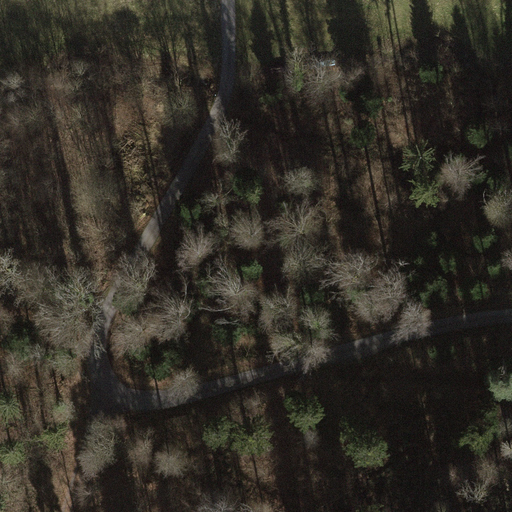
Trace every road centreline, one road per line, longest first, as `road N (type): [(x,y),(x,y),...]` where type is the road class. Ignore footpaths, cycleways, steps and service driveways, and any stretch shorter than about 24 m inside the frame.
road 1 (residential): [(511,317),(123,399),(97,361),(111,298),(190,175),(223,83),(225,0)]
road 2 (track): [(97,361),(100,410),(68,511)]
